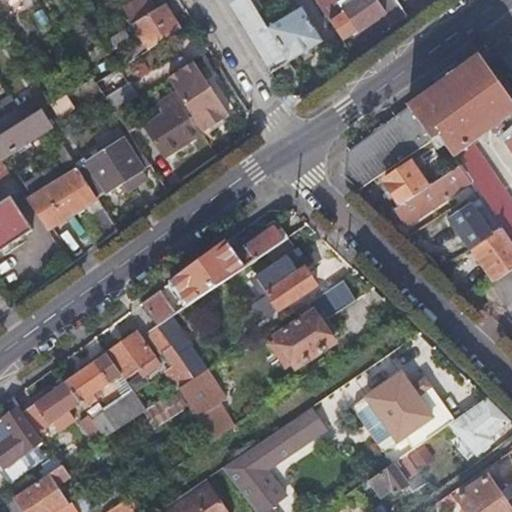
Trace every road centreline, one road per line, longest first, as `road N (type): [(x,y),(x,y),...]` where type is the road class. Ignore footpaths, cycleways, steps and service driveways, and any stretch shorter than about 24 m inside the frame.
road 1 (secondary): [(0,361),(292,150)]
road 2 (residential): [(511,378),(309,180),(292,150)]
road 3 (secondary): [(292,150),(502,0)]
road 4 (residential): [(202,0),(292,150)]
